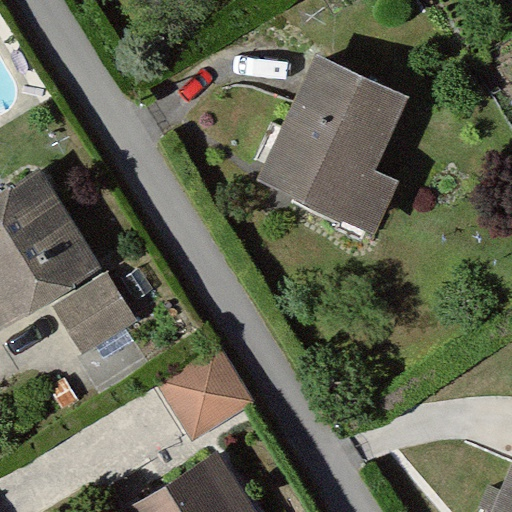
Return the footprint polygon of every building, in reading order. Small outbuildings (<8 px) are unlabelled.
[(411,89),(319,46),(261,172),(378,227),(403,173),(377,161),(411,89)] [(41,158),(0,183),(0,324),(104,260),(41,158)] [(108,267),(53,302),(83,349),(138,315),(108,267)] [(219,338),(157,376),(193,436),(256,398),(219,338)] [(258,511),(218,443),(113,506),(116,511),(258,511)] [(511,511),(511,462),(492,511),(511,511)]
